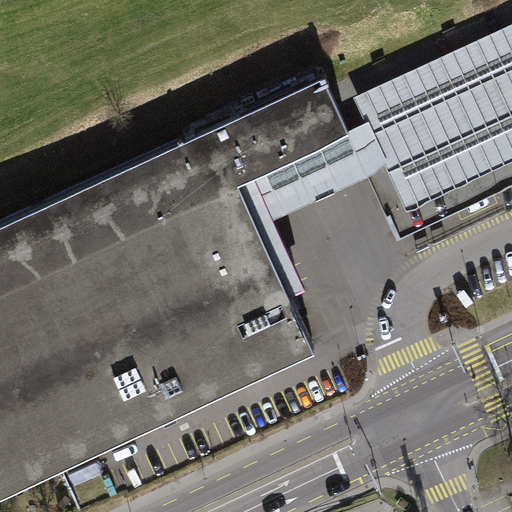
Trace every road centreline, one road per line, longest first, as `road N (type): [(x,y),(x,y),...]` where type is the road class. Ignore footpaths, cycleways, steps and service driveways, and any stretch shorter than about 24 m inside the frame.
road 1 (primary): [(422,395),(170,511)]
road 2 (primary): [(267,511),(428,437)]
